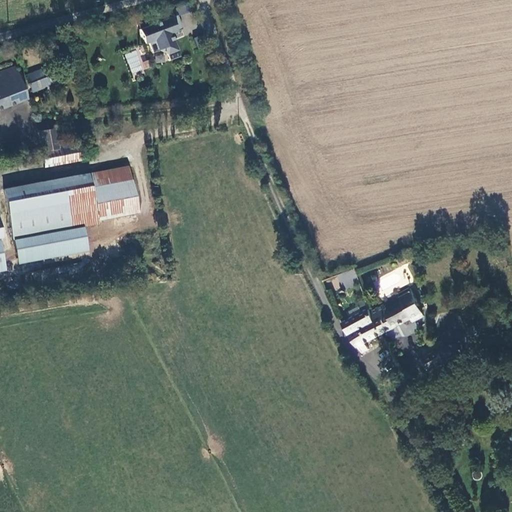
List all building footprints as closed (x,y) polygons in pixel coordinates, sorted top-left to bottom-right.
[(185,4),(176,8),(179,15),(188,11),(185,4)] [(179,57),(173,41),(171,42),(168,34),(170,34),(181,29),(176,16),(139,30),(144,44),(148,43),(151,53),(158,50),(166,54),(169,61),(179,57)] [(163,54),(154,56),(156,63),(164,62),(163,54)] [(0,109),(26,100),(18,77),(15,68),(0,73),(0,109)] [(37,73),(42,89),(56,84),(50,68),(37,73)] [(32,92),(42,89),(37,73),(26,76),(32,92)] [(54,129),(36,131),(39,151),(57,148),(55,137),(54,129)] [(57,148),(39,151),(42,167),(80,160),(78,144),(57,148)] [(128,173),(29,190),(35,218),(9,223),(16,264),(86,251),(82,232),(96,229),(96,225),(136,218),(128,173)] [(29,190),(4,195),(9,223),(35,218),(29,190)] [(426,269),(422,260),(413,264),(416,273),(426,269)] [(338,276),(344,290),(361,283),(355,268),(338,276)] [(412,289),(400,295),(403,302),(387,310),(385,306),(373,311),(371,312),(381,334),(412,319),(414,323),(424,318),(419,308),(421,306),(412,289)] [(371,308),(367,299),(357,303),(362,313),(341,325),(354,348),(357,347),(361,353),(369,349),(364,343),(381,334),(371,312),(373,311),(371,308)] [(456,343),(445,348),(451,360),(462,355),(456,343)] [(423,359),(430,372),(451,361),(451,360),(445,348),(440,351),(423,359)]
